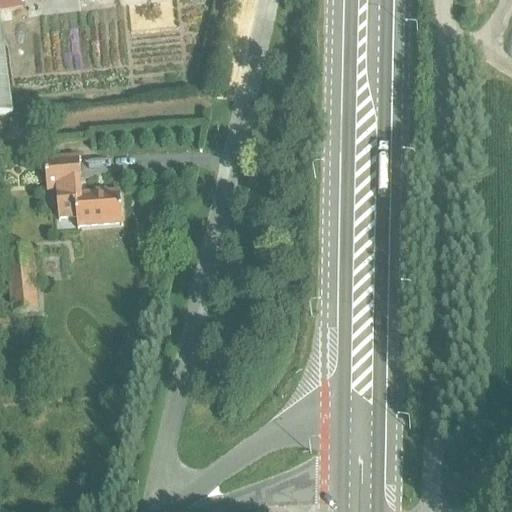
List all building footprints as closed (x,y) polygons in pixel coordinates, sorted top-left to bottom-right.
[(0,0),(0,116),(13,115),(0,14),(23,10),(21,0),(0,0)] [(185,0),(183,7),(216,18),(221,0),(185,0)] [(26,120),(10,122),(11,131),(28,129),(26,120)] [(79,157),(46,161),(48,195),(57,195),(59,222),(78,222),(78,230),(123,225),(121,192),(107,193),(107,191),(95,192),(95,195),(83,196),(79,157)] [(34,251),(6,253),(12,315),(39,312),(34,251)]
